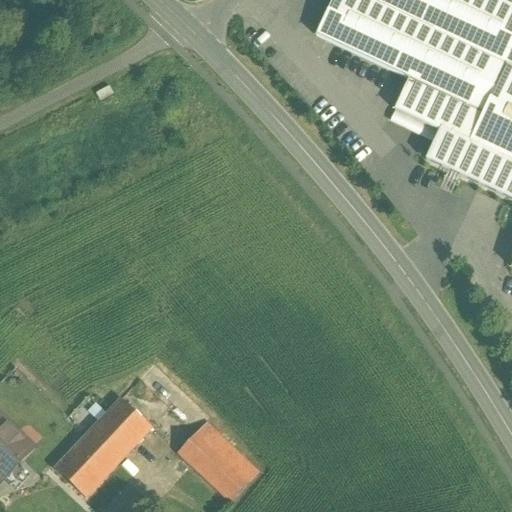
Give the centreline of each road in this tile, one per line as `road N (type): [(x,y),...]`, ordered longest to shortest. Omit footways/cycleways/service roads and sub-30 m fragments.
road 1 (tertiary): [(511,437),(390,255),(185,26)]
road 2 (unclassified): [(185,26),(0,126)]
